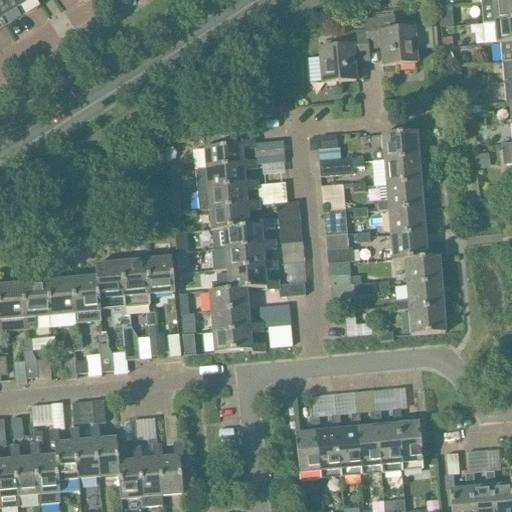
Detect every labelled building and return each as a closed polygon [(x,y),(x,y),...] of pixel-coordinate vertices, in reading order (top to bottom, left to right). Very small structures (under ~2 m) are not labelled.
[(0,0),(0,19),(1,20),(18,9),(12,0),(0,0)] [(12,0),(18,9),(33,0),(12,0)] [(367,46),(368,46),(382,45),(384,69),(417,66),(414,32),(404,33),(403,19),(372,22),(370,0),(368,0),(363,4),(367,46)] [(511,3),(494,5),(493,3),(481,4),(483,26),(495,24),(495,25),(511,23),(511,3)] [(320,60),(307,61),(309,84),(322,83),(322,86),(356,83),(354,59),(369,58),(368,46),(367,46),(363,4),(354,12),(355,24),(356,24),(357,35),(337,37),(338,51),(319,53),(320,60)] [(497,45),(499,45),(511,43),(511,23),(495,25),(497,45)] [(453,51),(452,39),(442,40),(443,51),(453,51)] [(511,43),(499,45),(501,65),(511,64),(511,43)] [(454,62),(453,51),(443,51),(444,63),(454,62)] [(511,84),(511,64),(501,65),(503,85),(511,84)] [(511,105),(511,84),(503,85),(505,105),(510,104),(510,105),(511,105)] [(468,103),(467,89),(447,90),(448,104),(468,103)] [(384,162),(384,164),(418,161),(416,135),(382,138),(383,152),(373,153),(373,162),(384,162)] [(337,147),(337,136),(321,137),(321,148),(337,147)] [(511,142),(501,144),(504,168),(511,167),(511,142)] [(205,151),(207,171),(207,172),(243,169),(243,164),(242,153),(255,151),(254,143),(241,144),(241,148),(205,151)] [(363,169),(362,161),(319,163),(320,178),(350,176),(350,170),(363,169)] [(421,186),(418,161),(384,164),(386,189),(421,186)] [(196,172),(197,194),(245,189),(245,184),(244,173),(257,172),(256,163),(243,164),(243,169),(207,172),(207,171),(196,172)] [(245,189),(197,194),(199,213),(210,212),(211,213),(247,209),(246,205),(245,194),(259,192),(258,183),(245,184),(245,189)] [(364,192),(363,185),(353,186),(354,193),(364,192)] [(423,211),(421,186),(386,189),(388,202),(377,203),(378,213),(388,212),(389,214),(423,211)] [(247,209),(211,213),(212,233),(249,229),(247,214),(260,213),(259,204),(246,205),(247,209)] [(367,218),(366,209),(354,211),(355,219),(367,218)] [(391,238),(425,236),(423,211),(389,214),(391,238)] [(249,229),(212,233),(214,253),(226,252),(263,248),(263,245),(261,233),(275,232),(274,223),(260,225),(260,228),(249,229)] [(348,239),(346,227),(326,229),(326,240),(348,239)] [(186,234),(175,237),(181,264),(192,262),(186,234)] [(371,243),(370,234),(356,236),(357,244),(371,243)] [(427,260),(425,236),(391,238),(392,252),(384,253),(385,264),(393,263),(393,265),(404,264),(404,262),(427,260)] [(214,253),(212,253),(214,273),(228,272),(265,268),(264,265),(263,254),(276,253),(276,251),(276,244),(263,245),(263,248),(226,252),(214,253)] [(354,265),(353,251),(327,252),(328,267),(354,265)] [(404,264),(406,287),(441,284),(439,259),(427,260),(404,262),(404,264)] [(172,261),(146,264),(149,298),(175,296),(172,261)] [(125,309),(121,266),(120,266),(119,262),(106,263),(107,267),(95,268),(96,281),(98,280),(100,312),(125,309)] [(149,298),(146,264),(121,266),(125,309),(149,307),(148,298),(149,298)] [(246,292),(266,290),(266,284),(265,274),(278,273),(277,264),(264,265),(265,268),(228,272),(230,292),(246,290),(246,292)] [(98,280),(96,281),(73,283),(76,316),(75,316),(76,326),(100,323),(99,314),(101,314),(100,312),(98,280)] [(73,283),(48,285),(51,319),(75,316),(76,316),(73,283)] [(266,284),(266,290),(267,292),(279,291),(279,283),(266,284)] [(388,284),(375,285),(376,294),(389,293),(388,284)] [(444,309),(441,284),(406,287),(408,302),(396,303),(397,312),(408,311),(409,312),(444,309)] [(48,285),(23,287),(27,332),(36,331),(35,320),(51,319),(48,285)] [(279,291),(278,291),(279,300),(285,300),(305,298),(304,285),(279,287),(279,291)] [(373,285),(353,287),(354,300),(374,298),(373,294),(373,285)] [(27,332),(23,287),(0,289),(0,306),(3,334),(27,332)] [(248,311),(246,292),(246,290),(230,292),(209,294),(211,314),(248,311)] [(446,335),(444,309),(409,312),(411,338),(446,335)] [(249,326),(248,311),(211,314),(212,334),(249,331),(250,335),(263,334),(262,325),(249,326)] [(146,315),(147,328),(156,328),(155,315),(146,315)] [(290,329),(289,317),(268,319),(269,331),(290,329)] [(349,327),(350,335),(372,334),(372,326),(349,327)] [(156,328),(147,328),(150,357),(164,356),(163,335),(157,336),(156,328)] [(138,340),(131,329),(122,329),(125,363),(139,362),(138,340)] [(251,347),(250,335),(249,331),(212,334),(214,356),(250,352),(251,357),(264,355),(263,346),(251,347)] [(81,349),(80,335),(71,336),(73,350),(81,349)] [(170,336),(171,357),(198,356),(197,335),(170,336)] [(394,344),(393,335),(380,336),(381,344),(394,344)] [(31,340),(22,341),(23,354),(32,353),(31,340)] [(107,346),(98,347),(101,375),(114,373),(112,356),(107,346)] [(32,353),(23,354),(26,380),(37,380),(36,362),(32,353)] [(300,484),(321,482),(317,435),(312,435),(300,436),(297,401),(283,402),(286,438),(295,437),(300,484)] [(104,423),(104,402),(93,403),(94,424),(104,423)] [(34,428),(66,426),(65,404),(33,406),(34,428)] [(392,413),(394,427),(397,427),(402,474),(423,472),(419,425),(402,427),(401,412),(392,413)] [(377,429),(382,476),(402,474),(397,427),(394,427),(382,428),(380,414),(372,415),(373,429),(377,429)] [(351,417),(353,431),(357,431),(361,478),(382,476),(377,429),(373,429),(361,430),(360,416),(351,417)] [(337,433),(341,480),(361,478),(357,431),(353,431),(341,432),(340,418),(331,419),(332,433),(337,433)] [(138,421),(138,442),(158,441),(157,420),(138,421)] [(317,435),(321,482),(341,480),(337,433),(332,433),(321,434),(319,420),(311,421),(312,435),(317,435)] [(98,479),(118,478),(119,478),(117,465),(118,465),(116,441),(100,442),(99,429),(90,430),(91,443),(95,443),(98,479)] [(70,432),(71,445),(75,445),(78,481),(98,479),(95,443),(91,443),(80,444),(79,431),(70,432)] [(54,447),(55,457),(56,457),(59,495),(79,493),(78,481),(75,445),(71,445),(60,446),(58,433),(49,434),(50,447),(54,447)] [(42,445),(42,434),(34,435),(34,446),(42,445)] [(142,462),(138,463),(141,500),(142,500),(143,511),(161,510),(160,499),(161,499),(158,461),(163,461),(162,448),(157,449),(156,442),(148,442),(149,455),(153,454),(154,461),(142,462)] [(174,460),(163,461),(158,461),(161,499),(183,497),(179,460),(183,459),(182,446),(173,447),(174,460)] [(60,497),(59,495),(56,457),(55,457),(40,459),(39,447),(30,447),(31,459),(35,459),(39,497),(40,506),(60,504),(60,497)] [(15,461),(19,499),(39,497),(35,459),(31,459),(19,460),(18,449),(10,449),(11,461),(15,461)] [(119,478),(118,478),(120,502),(141,500),(138,463),(142,462),(141,450),(132,451),(133,463),(118,465),(117,465),(119,478)] [(450,473),(460,472),(458,454),(449,456),(450,473)] [(0,510),(20,509),(19,499),(15,461),(11,461),(0,462),(0,510)] [(511,511),(511,489),(511,486),(496,487),(495,474),(485,474),(486,488),(492,488),(493,511),(511,511)] [(493,511),(492,488),(486,488),(476,489),(475,475),(465,476),(466,490),(471,490),(473,511),(493,511)] [(451,511),(473,511),(471,490),(466,490),(455,491),(454,477),(445,478),(446,493),(450,492),(451,511)]
